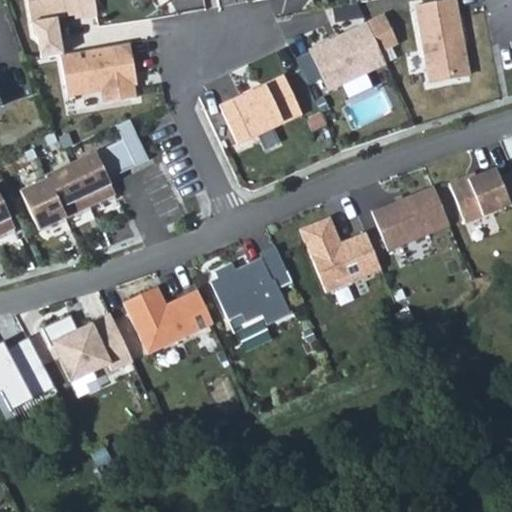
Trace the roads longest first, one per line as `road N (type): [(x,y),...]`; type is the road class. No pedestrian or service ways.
road 1 (residential): [(235,223),(511,120)]
road 2 (residential): [(0,304),(235,223)]
road 3 (residential): [(235,223),(182,98),(193,64),(222,37)]
